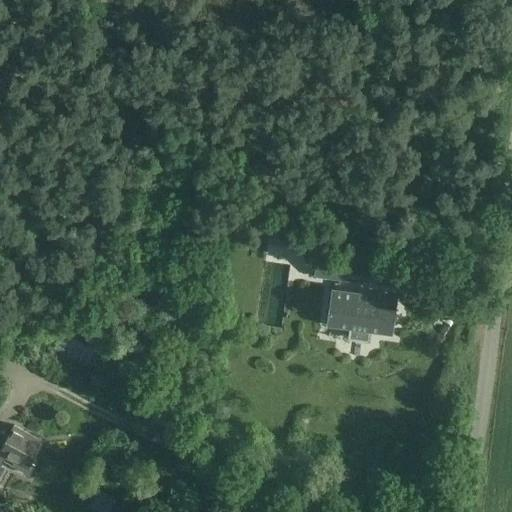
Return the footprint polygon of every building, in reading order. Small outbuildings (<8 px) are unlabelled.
[(270,224),(268,242),(306,248),(308,230),(270,224)] [(349,281),(351,262),(335,259),(332,279),(349,281)] [(393,334),(398,297),(332,287),(326,325),(349,328),(348,338),(368,341),(370,331),(393,334)] [(64,329),(52,352),(90,371),(102,347),(64,329)] [(15,427),(11,434),(1,453),(0,452),(0,470),(7,457),(15,461),(13,465),(30,474),(37,461),(35,460),(44,443),(15,427)] [(100,486),(91,505),(105,511),(113,511),(121,496),(100,486)]
